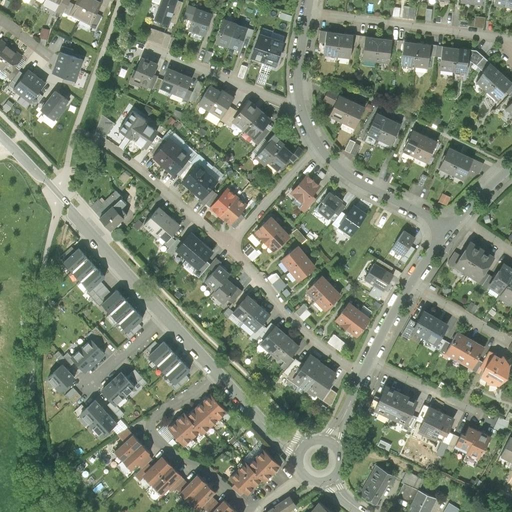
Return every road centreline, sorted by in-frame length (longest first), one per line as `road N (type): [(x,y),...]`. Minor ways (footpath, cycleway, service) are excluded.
road 1 (residential): [(362,374),(99,138)]
road 2 (residential): [(449,227),(355,186),(318,151),(296,102),(311,10)]
road 3 (tertiary): [(0,139),(166,317)]
road 4 (residential): [(219,375),(149,419),(152,433),(257,511)]
road 5 (residential): [(511,59),(511,39),(311,10)]
road 6 (residential): [(362,374),(449,227)]
